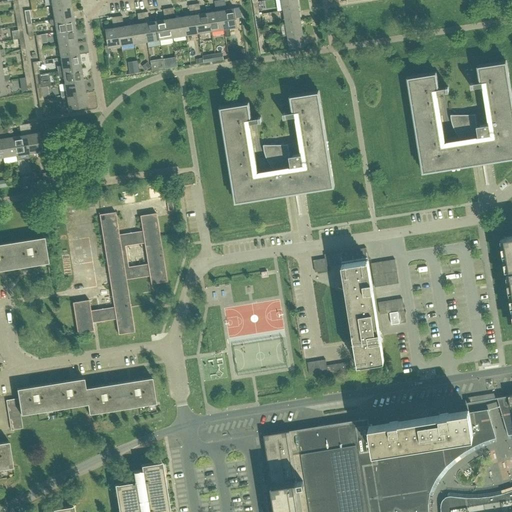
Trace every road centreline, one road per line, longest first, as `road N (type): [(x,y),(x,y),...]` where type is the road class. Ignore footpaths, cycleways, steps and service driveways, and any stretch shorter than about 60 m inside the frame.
road 1 (tertiary): [(511,369),(187,423)]
road 2 (residential): [(302,248),(473,221),(511,190)]
road 3 (tertiary): [(187,423),(125,445),(2,511)]
road 4 (residential): [(16,371),(172,344)]
road 5 (residential): [(302,248),(317,348),(338,351)]
